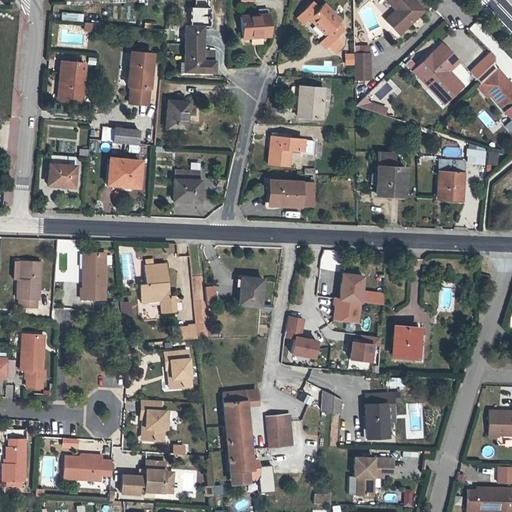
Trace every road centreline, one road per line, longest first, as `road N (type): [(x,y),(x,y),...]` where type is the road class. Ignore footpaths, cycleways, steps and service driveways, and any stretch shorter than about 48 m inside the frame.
road 1 (residential): [(25,0),(37,26),(16,226)]
road 2 (secondary): [(16,226),(224,233)]
road 3 (secondary): [(291,236),(493,244)]
road 4 (residential): [(304,382),(268,380),(291,236)]
road 5 (residential): [(256,86),(224,233)]
road 6 (residential): [(476,368),(434,511)]
road 7 (residential): [(493,244),(476,368)]
